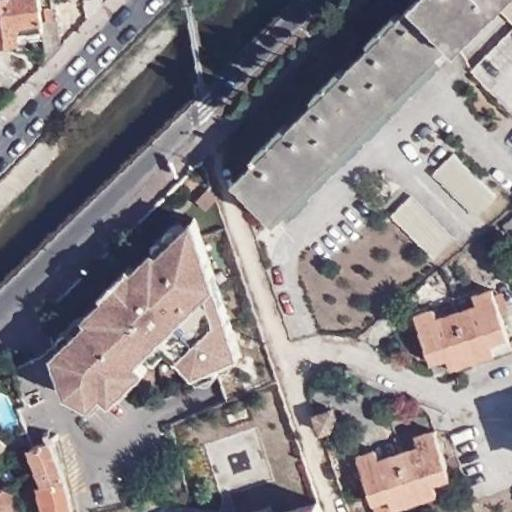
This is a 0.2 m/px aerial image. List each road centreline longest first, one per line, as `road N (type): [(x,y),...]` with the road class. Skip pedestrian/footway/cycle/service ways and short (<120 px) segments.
road 1 (primary): [(0,318),(317,0)]
road 2 (unknown): [(11,306),(110,511)]
road 3 (primary): [(151,0),(0,153)]
